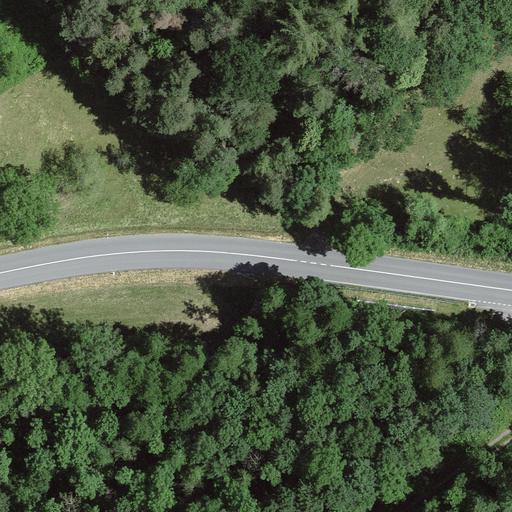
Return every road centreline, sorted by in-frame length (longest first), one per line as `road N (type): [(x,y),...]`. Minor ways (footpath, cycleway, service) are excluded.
road 1 (secondary): [(0,274),(106,254),(212,251),(511,290)]
road 2 (track): [(511,401),(474,435),(347,511)]
